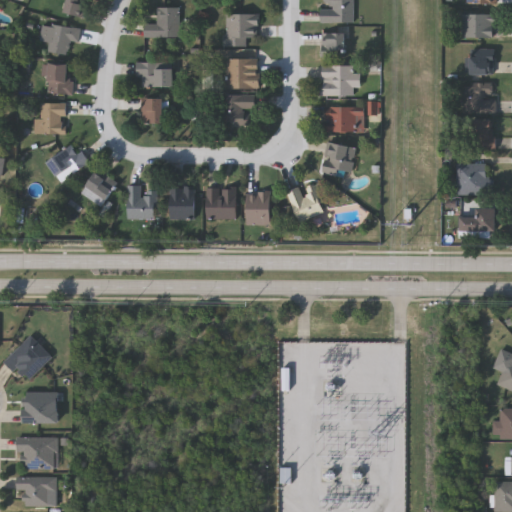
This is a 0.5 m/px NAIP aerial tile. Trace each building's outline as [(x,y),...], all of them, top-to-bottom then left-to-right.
[(87,0),(82,17),(62,12),(65,0),(87,0)] [(352,0),(352,22),(319,22),(319,0),(352,0)] [(177,7),(177,37),(142,37),(142,23),(155,23),(155,7),(177,7)] [(256,13),(256,45),(224,45),(224,13),(256,13)] [(460,38),(460,13),(493,13),(493,38),(460,38)] [(46,52),(48,25),(78,27),(77,42),(67,41),(66,54),(46,52)] [(343,57),(320,57),(320,32),(343,32),(343,57)] [(493,75),(463,75),(463,49),(493,49),(493,75)] [(225,59),(257,59),(257,88),(225,88),(225,59)] [(172,62),(172,87),(136,87),(136,62),(172,62)] [(46,94),(46,64),(70,64),(70,94),(46,94)] [(320,65),(352,65),(352,74),(354,74),(354,95),(320,95),(320,65)] [(493,111),(462,111),(462,83),(493,83),(493,111)] [(252,110),(243,110),(243,126),(219,126),(220,95),(252,96),(252,110)] [(140,123),(140,98),(161,98),(161,123),(140,123)] [(43,136),(68,136),(68,105),(43,105),(43,136)] [(362,131),(323,131),(323,106),(362,106),(362,131)] [(493,122),(493,150),(462,150),(462,122),(493,122)] [(321,170),(325,142),(354,147),(349,175),(321,170)] [(45,162),(72,143),(87,162),(59,182),(45,162)] [(0,157),(0,175),(7,177),(10,159),(0,157)] [(485,163),(485,195),(455,195),(455,163),(485,163)] [(79,192),(96,169),(116,184),(99,207),(79,192)] [(285,192),(297,187),(299,190),(312,184),(324,211),(297,222),(285,192)] [(155,219),(125,219),(125,187),(155,187),(155,219)] [(169,219),(169,187),(193,187),(193,219),(169,219)] [(204,219),(204,187),(235,187),(235,219),(204,219)] [(269,193),(269,224),(246,224),(246,193),(269,193)] [(458,211),(474,211),(474,207),(495,208),(495,231),(458,231),(458,211)] [(55,358),(33,337),(9,361),(30,383),(55,358)] [(511,364),(511,390),(497,385),(506,362),(511,364)] [(61,424),(61,394),(27,394),(27,424),(61,424)] [(511,437),(492,437),(493,421),(500,421),(500,408),(511,408),(511,437)] [(60,438),(19,438),(19,453),(24,453),(24,470),(60,470),(60,438)] [(290,467),(290,482),(278,482),(279,466),(290,467)] [(19,492),(27,492),(27,507),(58,507),(58,477),(19,477),(19,492)] [(511,510),(494,510),(494,481),(511,481),(511,510)]
